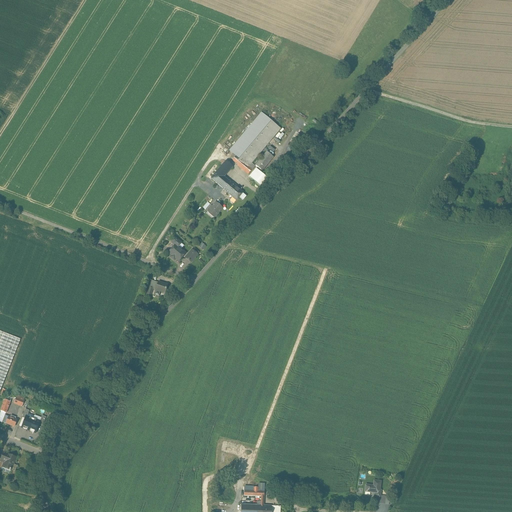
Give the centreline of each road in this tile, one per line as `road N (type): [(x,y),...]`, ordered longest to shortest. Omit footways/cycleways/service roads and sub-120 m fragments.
road 1 (unclassified): [(194,280),(447,0)]
road 2 (unclassified): [(41,450),(194,280)]
road 3 (residential): [(0,204),(194,280)]
road 4 (track): [(249,462),(322,275)]
road 5 (track): [(86,0),(0,133)]
